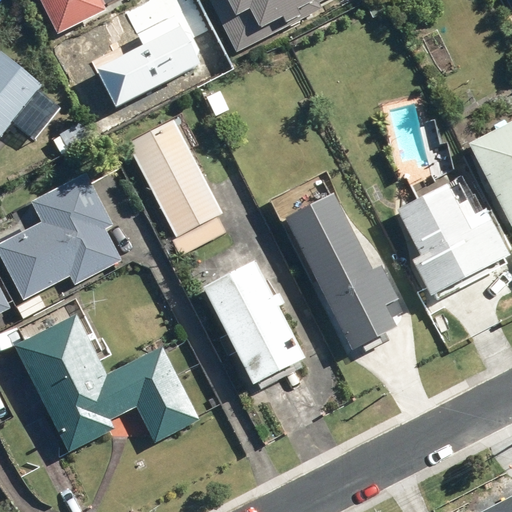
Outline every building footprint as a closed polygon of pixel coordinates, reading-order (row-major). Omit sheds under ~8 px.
[(38,0),(60,41),(111,15),(102,0),(38,0)] [(0,62),(0,140),(44,90),(6,57),(0,62)] [(170,115),(122,141),(174,238),(170,241),(185,261),(245,229),(232,203),(220,209),(170,115)] [(511,227),(511,122),(467,144),(508,229),(511,227)] [(128,260),(112,228),(118,225),(91,174),(37,202),(48,221),(1,246),(29,300),(76,276),(80,284),(128,260)] [(295,217),(363,349),(407,326),(396,305),(412,296),(394,262),(383,267),(344,192),(295,217)] [(505,270),(481,223),(460,235),(441,200),(393,225),(417,271),(408,276),(426,311),(505,270)] [(214,286),(265,383),(316,355),(290,305),(296,301),(292,293),(285,296),(265,259),(214,286)] [(0,281),(0,317),(15,310),(0,281)] [(21,307),(27,318),(50,306),(44,295),(21,307)] [(22,344),(74,450),(121,427),(117,418),(143,405),(161,441),(206,419),(170,345),(113,374),(83,314),(22,344)]
